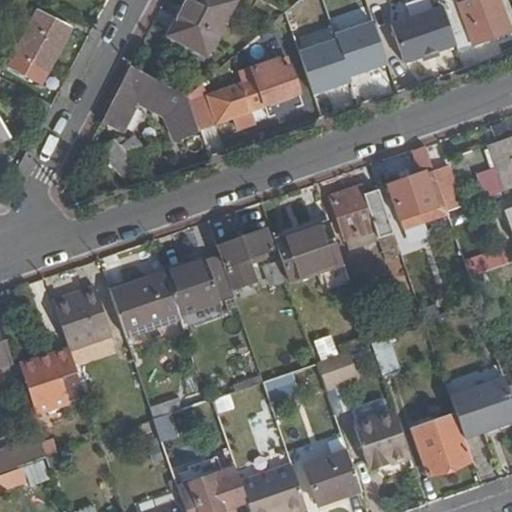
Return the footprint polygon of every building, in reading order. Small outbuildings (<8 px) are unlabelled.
[(189,0),(168,39),(207,59),(237,4),(229,0),(189,0)] [(292,36),(306,30),(311,29),(306,14),(319,9),(316,0),(300,0),(284,14),(292,36)] [(306,14),(311,29),(324,24),(325,27),(344,20),(343,17),(362,10),(358,0),(316,0),(319,9),(306,14)] [(454,46),(456,52),(509,33),(496,0),(469,0),(470,3),(465,5),(462,0),(441,0),(438,1),(441,8),(442,10),(454,46)] [(402,64),(454,46),(442,10),(441,8),(389,26),(402,64)] [(15,57),(46,74),(70,30),(39,13),(15,57)] [(373,20),(336,33),(351,77),(388,64),(373,20)] [(292,36),(315,101),(330,96),(306,30),(292,36)] [(40,85),(46,74),(15,57),(9,68),(40,85)] [(191,104),(199,129),(298,96),(290,70),(280,73),(277,63),(252,71),(255,82),(191,104)] [(131,66),(100,123),(119,133),(136,102),(165,117),(180,141),(200,132),(199,129),(191,104),(188,96),(187,97),(131,66)] [(506,193),(511,190),(511,139),(490,147),(498,170),(506,193)] [(100,151),(122,175),(136,163),(146,154),(135,142),(124,152),(113,140),(100,151)] [(423,148),(411,152),(421,178),(389,189),(395,207),(410,201),(412,208),(426,203),(432,218),(446,213),(440,194),(430,167),(423,148)] [(444,162),(430,167),(440,194),(453,190),(444,162)] [(136,163),(122,175),(128,182),(142,171),(136,163)] [(487,200),(506,193),(498,170),(479,177),(487,200)] [(393,235),(376,187),(364,191),(361,183),(328,195),(342,235),(374,224),(379,240),(393,235)] [(440,194),(446,213),(460,209),(453,190),(440,194)] [(410,201),(395,207),(403,228),(432,218),(426,203),(412,208),(410,201)] [(511,242),(511,209),(502,213),(511,242)] [(272,234),(281,263),(285,273),(339,254),(325,215),(272,234)] [(207,222),(216,249),(218,249),(233,293),(256,285),(248,261),(271,253),(264,233),(228,246),(218,218),(207,222)] [(374,224),(342,235),(348,251),(379,240),(374,224)] [(386,259),(399,254),(393,235),(379,240),(386,259)] [(220,301),(232,297),(218,255),(205,259),(220,301)] [(163,272),(178,316),(220,301),(205,259),(205,257),(163,272)] [(464,265),(469,280),(490,272),(485,258),(464,265)] [(268,289),(288,282),(285,273),(281,263),(262,270),(268,289)] [(123,334),(124,336),(178,317),(178,316),(163,272),(108,290),(123,334)] [(68,350),(69,353),(123,334),(108,290),(106,284),(51,303),(68,350)] [(419,312),(425,327),(440,322),(435,307),(419,312)] [(0,367),(11,363),(0,331),(0,367)] [(313,343),(320,363),(336,358),(329,338),(313,343)] [(387,340),(371,346),(382,379),(399,373),(387,340)] [(34,415),(84,397),(69,353),(68,350),(13,369),(18,384),(23,383),(34,415)] [(320,363),(318,364),(327,388),(354,378),(346,354),(336,358),(320,363)] [(498,365),(444,384),(449,398),(503,379),(498,365)] [(269,398),(295,391),(291,375),(264,382),(269,398)] [(456,416),(464,440),(511,423),(511,405),(503,379),(449,398),(456,416)] [(204,394),(207,402),(212,400),(226,395),(223,387),(204,394)] [(149,411),(153,420),(182,410),(179,400),(149,411)] [(182,410),(153,420),(157,434),(170,429),(207,416),(212,415),(210,408),(214,407),(212,400),(207,402),(182,410)] [(367,470),(408,455),(394,413),(352,428),(367,470)] [(462,448),(466,447),(464,440),(456,416),(452,418),(462,448)] [(468,465),(462,448),(452,418),(411,432),(427,478),(468,465)] [(34,430),(38,440),(57,433),(53,423),(34,430)] [(170,429),(157,434),(166,459),(179,455),(170,429)] [(40,447),(44,458),(56,454),(54,447),(46,450),(45,446),(40,447)] [(319,506),(361,491),(348,452),(305,467),(319,506)] [(179,455),(166,459),(171,474),(184,469),(179,455)] [(43,463),(17,472),(21,484),(47,476),(43,463)] [(247,502),(250,511),(282,511),(284,511),(300,511),(306,510),(290,464),(240,481),(247,502)] [(184,469),(171,474),(176,487),(177,489),(189,485),(184,469)] [(181,500),(184,511),(222,511),(233,507),(247,502),(240,481),(235,469),(189,485),(177,489),(181,500)] [(0,491),(21,484),(17,472),(0,477),(0,491)] [(184,511),(181,500),(144,511),(184,511)]
